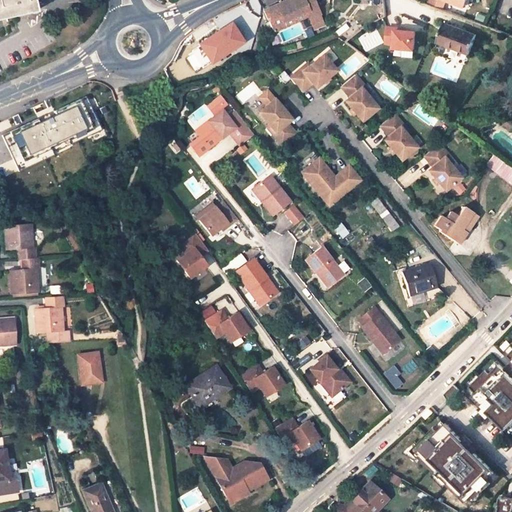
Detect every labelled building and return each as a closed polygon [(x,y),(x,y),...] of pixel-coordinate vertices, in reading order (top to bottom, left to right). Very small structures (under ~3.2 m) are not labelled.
[(0,0),(0,18),(14,15),(35,11),(34,10),(31,0),(0,0)] [(284,0),(263,9),(273,31),(307,16),(309,19),(319,14),(322,13),(328,9),(328,4),(317,9),(312,0),(284,0)] [(444,0),(436,0),(434,6),(441,9),(444,0)] [(229,8),(233,18),(249,11),(244,1),(229,8)] [(319,14),(309,19),(313,30),(324,25),(319,14)] [(472,33),(453,25),(444,22),(437,42),(469,54),(476,34),(472,33)] [(233,23),(200,43),(211,61),(244,41),(233,23)] [(397,29),(389,28),(387,44),(395,45),(395,49),(415,50),(416,33),(397,31),(397,29)] [(301,68),(298,65),(287,75),(299,89),(306,82),(310,79),(314,84),(333,68),(320,52),(308,63),(301,68)] [(301,68),(308,63),(305,60),(298,65),(301,68)] [(357,75),(342,86),(352,98),(347,101),(363,121),(379,108),(368,95),(363,88),(366,86),(357,75)] [(363,88),(368,95),(371,93),(366,86),(363,88)] [(283,145),(297,134),(288,123),(293,119),(276,98),(260,110),(277,132),(274,134),(283,145)] [(447,118),(447,117),(455,106),(445,98),(437,110),(447,118)] [(220,110),(201,125),(205,131),(199,136),(207,147),(227,130),(238,144),(252,133),(238,116),(230,122),(225,116),(220,110)] [(234,110),(225,116),(230,122),(238,116),(234,110)] [(396,113),(382,125),(388,132),(391,136),(387,140),(403,159),(419,146),(408,134),(403,127),(406,124),(396,113)] [(511,121),(507,118),(502,125),(511,132),(511,131),(511,121)] [(406,124),(403,127),(408,134),(411,131),(406,124)] [(199,136),(205,131),(201,125),(194,130),(199,136)] [(20,161),(48,148),(39,126),(10,139),(20,161)] [(442,142),(428,153),(437,164),(432,167),(448,187),(464,174),(453,161),(448,155),(451,152),(442,142)] [(453,161),(456,159),(451,152),(448,155),(453,161)] [(304,167),(314,158),(310,154),(300,162),(304,167)] [(511,183),(511,166),(496,154),(488,165),(511,183)] [(300,173),(326,207),(358,182),(347,168),(333,178),(318,159),(300,173)] [(261,201),(259,203),(269,216),(287,202),(267,176),(251,188),(261,201)] [(397,226),(377,199),(371,204),(391,230),(397,226)] [(219,228),(226,223),(228,226),(237,219),(224,202),(216,209),(211,203),(204,209),(208,213),(198,220),(210,235),(219,228)] [(293,225),(304,217),(295,204),(283,212),(293,225)] [(458,244),(466,232),(460,229),(471,212),(462,207),(456,216),(450,212),(445,219),(440,216),(433,225),(440,230),(439,232),(458,244)] [(208,213),(204,209),(195,216),(198,220),(208,213)] [(460,229),(466,232),(477,216),(471,212),(460,229)] [(343,239),(349,234),(340,221),(333,226),(343,239)] [(21,269),(9,270),(11,295),(37,293),(36,268),(38,268),(37,258),(35,258),(34,247),(32,247),(30,223),(3,226),(5,250),(17,249),(22,249),(23,259),(26,259),(26,268),(21,269)] [(207,250),(195,234),(179,245),(185,253),(176,260),(189,277),(205,265),(199,256),(207,250)] [(344,273),(323,247),(305,260),(317,274),(320,272),(329,284),(344,273)] [(247,259),(253,267),(258,264),(252,256),(247,259)] [(233,269),(257,302),(276,289),(268,278),(264,281),(260,274),(264,272),(258,264),(253,267),(247,259),(233,269)] [(230,266),(227,262),(221,267),(223,270),(230,266)] [(427,263),(401,272),(409,296),(436,287),(428,264),(427,263)] [(46,332),(47,344),(70,343),(69,330),(62,331),(61,307),(63,306),(63,296),(51,297),(51,307),(46,307),(34,308),(36,333),(46,332)] [(370,337),(375,334),(386,348),(399,338),(375,305),(358,318),(363,324),(362,326),(370,337)] [(221,310),(204,321),(215,338),(224,332),(229,341),(247,330),(236,312),(227,318),(221,310)] [(0,345),(16,344),(14,318),(0,318),(0,345)] [(421,334),(417,328),(409,333),(414,340),(421,334)] [(386,348),(375,334),(370,337),(382,351),(386,348)] [(432,346),(424,352),(429,358),(436,353),(432,346)] [(97,352),(77,355),(81,384),(101,382),(97,352)] [(339,371),(328,356),(310,370),(332,398),(347,386),(337,373),(339,371)] [(297,359),(292,363),(296,368),(301,365),(297,359)] [(486,369),(490,373),(499,364),(495,360),(486,369)] [(256,363),(238,374),(249,390),(259,385),(264,394),(283,382),(272,365),(262,371),(256,363)] [(499,364),(490,373),(486,369),(470,386),(476,392),(472,396),(483,407),(491,415),(506,429),(511,422),(511,376),(504,369),(499,364)] [(395,388),(401,383),(394,374),(398,371),(393,365),(384,373),(395,388)] [(185,385),(197,404),(210,395),(212,398),(229,387),(215,366),(185,385)] [(341,370),(339,371),(337,373),(347,386),(351,383),(341,370)] [(454,384),(444,394),(448,401),(460,390),(454,384)] [(476,392),(470,386),(466,390),(472,396),(476,392)] [(491,415),(483,407),(479,410),(487,418),(491,415)] [(429,408),(422,415),(426,418),(433,412),(429,408)] [(290,417),(273,427),(284,444),(292,439),(298,448),(316,436),(305,419),(295,425),(290,417)] [(438,431),(445,423),(441,419),(434,427),(438,431)] [(445,423),(438,431),(434,427),(417,444),(411,449),(418,457),(419,456),(435,471),(447,483),(465,502),(469,498),(478,489),(481,492),(491,482),(488,479),(495,472),(475,453),(460,438),(445,423)] [(460,438),(475,453),(479,449),(464,434),(460,438)] [(411,449),(417,444),(413,441),(402,452),(413,462),(418,457),(411,449)] [(4,450),(0,450),(0,494),(18,492),(16,479),(8,480),(4,450)] [(205,457),(227,497),(246,487),(245,485),(248,484),(251,488),(267,479),(258,463),(244,461),(230,469),(224,460),(205,457)] [(447,483),(435,471),(431,475),(442,487),(447,483)] [(488,479),(491,482),(492,483),(500,475),(495,471),(495,472),(488,479)] [(368,482),(352,500),(361,508),(364,511),(374,511),(387,499),(368,482)] [(83,490),(91,511),(111,511),(100,483),(83,490)] [(246,487),(227,497),(230,502),(249,492),(246,487)] [(478,489),(469,498),(473,502),(482,493),(481,492),(478,489)] [(506,498),(500,497),(498,507),(499,507),(497,511),(511,511),(511,497),(506,496),(506,498)] [(354,511),(357,511),(361,508),(352,500),(347,505),(354,511)]
